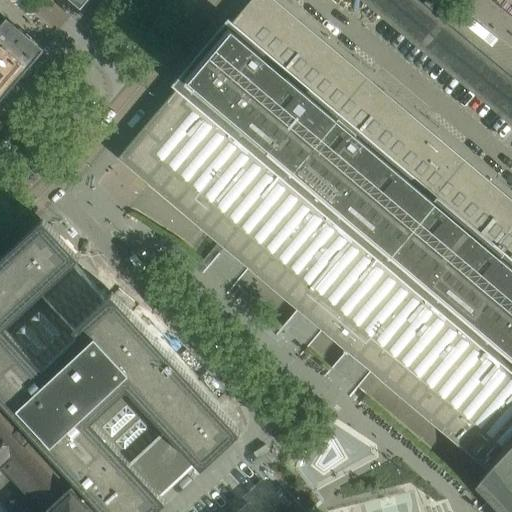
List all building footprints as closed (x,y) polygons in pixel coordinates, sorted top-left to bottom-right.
[(511,511),(511,200),(274,0),(251,0),(235,20),(230,15),(172,85),(184,96),(127,165),(463,449),(486,469),(480,480),(487,487),(494,495),(501,502),(507,510),(508,511),(511,511)] [(418,10),(405,0),(386,0),(381,7),(406,28),(420,11),(419,10),(418,10)] [(442,30),(421,12),(420,11),(406,28),(430,47),(444,31),(443,29),(442,30)] [(45,49),(8,19),(0,27),(0,44),(29,68),(45,49)] [(466,50),(445,32),(446,32),(444,31),(430,47),(454,68),(468,51),(467,50),(466,50)] [(29,68),(0,44),(0,78),(11,88),(29,68)] [(490,70),(469,53),(470,52),(468,51),(454,68),(478,88),(492,71),(491,70),(490,70)] [(511,88),(493,73),(494,72),(492,71),(478,88),(502,107),(511,95),(511,88)] [(0,101),(11,88),(0,78),(0,101)] [(510,114),(511,111),(511,95),(502,107),(510,114)] [(0,258),(0,398),(104,511),(152,511),(167,499),(162,493),(197,461),(202,466),(241,430),(112,292),(107,297),(74,262),(80,257),(44,218),(0,258)] [(0,511),(104,511),(0,398),(0,511)] [(292,511),(264,481),(229,511),(292,511)]
